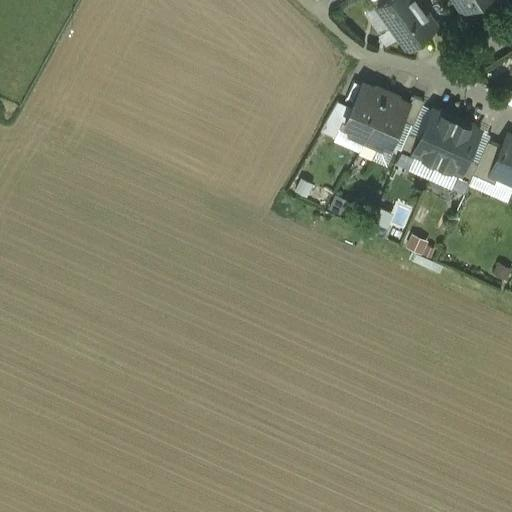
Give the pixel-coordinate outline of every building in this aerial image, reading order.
[(437,24),(420,0),(380,0),(378,2),(408,45),(437,24)] [(457,0),(463,8),(475,0),(457,0)] [(511,57),(489,58),(490,78),(511,78),(511,57)] [(387,91),(363,80),(345,122),(349,125),(352,131),(366,137),(387,91)] [(409,100),(387,91),(366,137),(380,144),(387,141),(391,143),(402,118),(410,101),(409,100)] [(424,99),(412,93),(409,100),(410,101),(402,118),(413,123),(424,99)] [(420,136),(414,150),(416,151),(438,160),(457,117),(434,106),(420,136)] [(480,127),(457,117),(438,160),(459,170),(461,171),(467,157),(480,127)] [(420,136),(410,131),(396,160),(409,166),(416,151),(414,150),(420,136)] [(511,137),(507,135),(502,145),(491,171),(498,174),(511,179),(511,137)] [(502,145),(488,139),(478,162),(473,172),(494,181),(498,174),(491,171),(502,145)] [(467,157),(461,171),(459,170),(452,185),(465,191),(473,172),(478,162),(467,157)] [(378,204),(368,229),(386,236),(395,211),(378,204)] [(434,256),(439,242),(411,232),(406,245),(434,256)]
